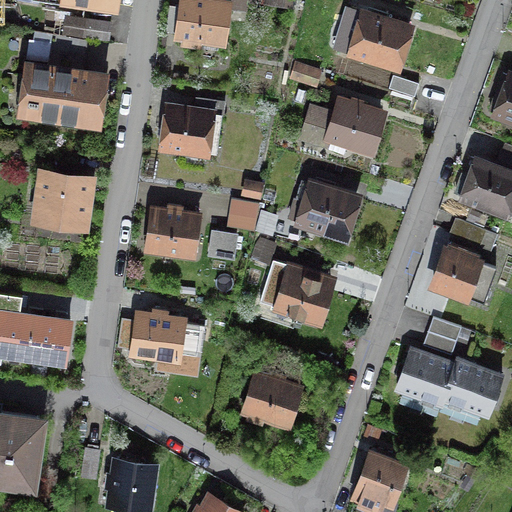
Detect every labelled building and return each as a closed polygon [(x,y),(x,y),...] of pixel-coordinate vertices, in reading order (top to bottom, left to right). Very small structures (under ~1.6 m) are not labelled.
[(180,0),(175,45),(217,51),(222,4),(243,7),(243,0),(180,0)] [(408,26),(354,10),(341,55),(395,70),(408,26)] [(110,22),(68,17),(66,32),(108,38),(110,22)] [(103,74),(16,62),(8,119),(95,131),(103,74)] [(320,70),(295,63),(292,77),(316,84),(320,70)] [(418,82),(393,74),(389,88),(414,95),(418,82)] [(511,75),(508,74),(490,124),(511,131),(511,75)] [(384,113),(335,96),(320,138),(369,156),(384,113)] [(216,118),(170,109),(162,150),(208,160),(216,118)] [(511,170),(511,173),(469,159),(456,196),(504,213),(511,191),(511,170)] [(92,178),(40,170),(33,223),(85,230),(92,178)] [(261,184),(247,180),(244,193),(259,196),(261,184)] [(363,197),(302,180),(289,227),(350,244),(363,197)] [(259,202),(231,197),(226,225),(254,229),(259,202)] [(275,215),(262,211),(257,229),(270,233),(275,215)] [(197,219),(150,214),(145,262),(192,267),(197,219)] [(485,228),(457,217),(451,233),(479,244),(485,228)] [(210,255),(237,259),(241,231),(213,228),(210,255)] [(492,266),(439,248),(424,290),(477,308),(492,266)] [(337,286),(285,269),(270,312),(322,330),(337,286)] [(183,321),(130,314),(124,360),(177,367),(183,321)] [(226,319),(209,315),(204,337),(222,341),(226,319)] [(462,325),(434,315),(424,343),(451,353),(462,325)] [(66,330),(0,319),(0,355),(61,365),(66,330)] [(439,410),(443,399),(452,373),(407,357),(394,394),(439,410)] [(458,357),(452,373),(443,399),(489,415),(504,373),(458,357)] [(300,387),(252,374),(241,416),(289,429),(300,387)] [(41,417),(0,410),(0,481),(31,486),(41,417)] [(102,447),(85,445),(81,475),(97,477),(102,447)] [(390,511),(408,469),(369,453),(348,506),(363,511),(390,511)] [(155,462),(108,455),(101,501),(148,508),(155,462)] [(241,511),(204,492),(193,511),(241,511)]
